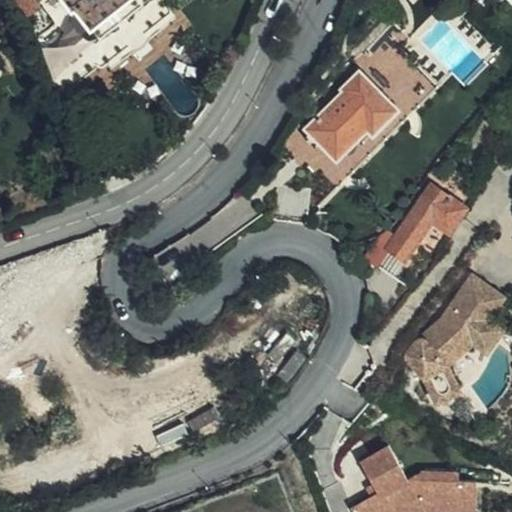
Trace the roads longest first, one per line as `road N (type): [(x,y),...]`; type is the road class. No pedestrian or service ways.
road 1 (residential): [(330,0),(250,147),(213,190),(133,253),(123,287),(134,315),(158,327),(191,314),(259,248),(296,240),(314,245),(340,271),(347,331),(272,432),(79,511)]
road 2 (tertiary): [(283,0),(205,143),(143,194),(0,245)]
road 3 (unknown): [(311,388),(383,351),(471,255),(511,193)]
